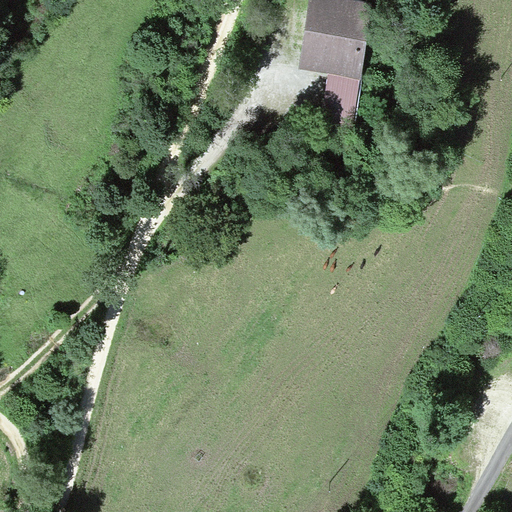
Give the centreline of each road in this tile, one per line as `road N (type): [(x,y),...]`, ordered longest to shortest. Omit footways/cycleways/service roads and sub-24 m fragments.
road 1 (track): [(55,511),(123,271)]
road 2 (track): [(288,55),(274,94),(153,208)]
road 3 (track): [(228,0),(162,189)]
road 4 (track): [(123,271),(40,363),(0,389)]
